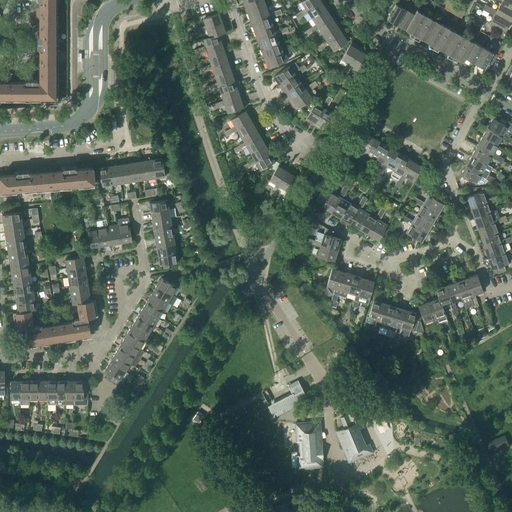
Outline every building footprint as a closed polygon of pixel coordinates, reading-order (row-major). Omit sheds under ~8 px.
[(0,98),(55,98),(55,65),(54,0),(42,0),(43,3),(39,3),(39,10),(36,10),(36,28),(39,28),(39,36),(43,36),(43,50),(39,50),(39,83),(39,86),(24,86),(24,83),(0,82),(0,98)] [(256,0),(244,4),(247,14),(266,7),(263,0),(256,0)] [(308,12),(312,18),(328,7),(323,0),(321,0),(307,10),(305,8),(300,12),(303,16),(308,12)] [(303,0),(301,2),(305,8),(307,10),(321,0),(303,0)] [(511,0),(502,0),(500,4),(511,10),(511,0)] [(387,19),(396,25),(405,9),(407,10),(410,5),(406,3),(403,2),(401,7),(395,4),(387,19)] [(444,9),(461,18),(465,11),(459,8),(457,12),(452,8),(453,5),(448,2),(444,9)] [(511,10),(500,4),(496,11),(495,13),(510,22),(511,18),(511,10)] [(247,14),(251,23),(270,16),(270,18),(276,16),(274,12),(268,14),(266,7),(247,14)] [(312,18),(316,24),(317,26),(333,16),(328,7),(312,18)] [(495,13),(496,11),(491,8),(488,12),(494,15),(489,23),(505,32),(510,22),(495,13)] [(396,25),(405,30),(414,14),(407,10),(405,9),(396,25)] [(419,37),(425,41),(436,21),(417,10),(414,14),(405,30),(412,34),(410,37),(412,38),(417,40),(419,37)] [(203,19),(205,26),(206,28),(225,22),(221,12),(203,19)] [(251,23),(254,32),(273,25),(270,18),(270,16),(251,23)] [(318,28),(322,35),(339,24),(333,16),(317,26),(316,24),(311,28),(313,32),(318,28)] [(463,62),(465,58),(474,42),(456,32),(436,21),(425,41),(431,44),(429,47),(436,51),(437,48),(444,52),(445,52),(450,55),(448,58),(454,61),(456,58),(463,62)] [(207,31),(209,37),(228,31),(225,22),(206,28),(205,26),(199,28),(201,33),(207,31)] [(322,35),(326,40),(328,43),(344,32),(339,24),(322,35)] [(254,32),(257,41),(276,34),(277,36),(282,34),(281,30),(275,32),(273,25),(254,32)] [(202,39),(205,46),(205,49),(224,42),(221,34),(228,31),(209,37),(202,39)] [(328,43),(326,40),(321,44),(324,48),(329,44),(333,51),(350,40),(344,32),(328,43)] [(257,41),(261,50),(279,43),(277,36),(276,34),(257,41)] [(465,58),(475,63),(483,47),(485,48),(488,43),(484,41),(481,46),(474,42),(465,58)] [(206,51),(208,58),(227,51),(224,42),(205,49),(205,46),(199,49),(200,53),(206,51)] [(341,59),(348,63),(350,64),(360,47),(351,42),(341,59)] [(261,50),(264,59),(282,52),(283,54),(289,52),(287,48),(282,50),(279,43),(261,50)] [(350,64),(348,63),(345,68),(349,71),(352,66),(358,69),(369,53),(360,47),(350,64)] [(483,47),(475,63),(484,68),(485,67),(488,69),(496,55),(485,48),(483,47)] [(208,58),(211,65),(212,67),(230,61),(227,51),(208,58)] [(282,52),(264,59),(268,68),(286,61),(283,54),(282,52)] [(212,69),(215,76),(233,70),(230,61),(212,67),(211,65),(205,67),(206,71),(212,69)] [(299,69),(299,68),(295,62),(273,77),(279,85),(295,74),(296,76),(301,73),(299,69)] [(215,76),(217,83),(218,85),(236,79),(233,70),(215,76)] [(279,85),(284,93),(300,82),(296,76),(295,74),(279,85)] [(219,87),(221,94),(239,88),(236,79),(218,85),(217,83),(211,85),(213,89),(219,87)] [(284,93),(290,102),(306,90),(307,92),(312,88),(310,85),(305,88),(300,82),(284,93)] [(221,94),(223,101),(224,103),(242,97),(239,88),(221,94)] [(306,90),(290,102),(296,110),(312,98),(307,92),(306,90)] [(224,103),(223,101),(217,103),(219,107),(225,105),(227,113),(246,106),(242,97),(224,103)] [(306,110),(308,114),(305,120),(314,125),(324,108),(326,109),(329,104),(325,102),(322,107),(311,101),(306,110)] [(332,113),(326,109),(324,108),(314,125),(322,130),(325,125),(329,127),(336,115),(332,113)] [(231,119),(235,126),(236,128),(253,118),(248,110),(231,119)] [(493,118),(487,127),(503,136),(501,138),(507,141),(509,137),(511,131),(511,123),(497,116),(495,119),(493,118)] [(237,130),(241,136),(258,126),(253,118),(236,128),(235,126),(229,129),(232,133),(237,130)] [(241,136),(244,143),(245,145),(262,135),(258,126),(241,136)] [(487,127),(482,137),(497,146),(501,138),(503,136),(487,127)] [(349,144),(364,153),(366,154),(375,139),(365,133),(364,135),(357,131),(349,144)] [(247,147),(250,153),(267,143),(262,135),(245,145),(244,143),(239,146),(241,150),(247,147)] [(482,137),(476,146),(492,155),(491,157),(496,160),(499,156),(493,153),(497,146),(482,137)] [(368,155),(375,159),(384,144),(375,139),(366,154),(364,153),(361,158),(365,161),(368,155)] [(250,153),(254,159),(255,161),(272,152),(267,143),(250,153)] [(375,159),(382,164),(384,165),(393,150),(384,144),(375,159)] [(476,146),(471,156),(487,165),(491,157),(492,155),(476,146)] [(386,166),(394,171),(403,155),(393,150),(384,165),(382,164),(379,169),(383,172),(386,166)] [(255,161),(254,159),(249,162),(251,167),(256,163),(260,170),(277,160),(272,152),(255,161)] [(394,171),(401,175),(403,176),(412,161),(403,155),(394,171)] [(471,156),(466,166),(482,174),(480,176),(486,179),(488,175),(492,168),(487,165),(471,156)] [(162,158),(153,160),(156,177),(165,176),(165,175),(172,174),(169,166),(168,166),(167,160),(163,161),(162,158)] [(153,160),(144,161),(147,179),(156,177),(153,160)] [(144,161),(135,163),(138,180),(147,179),(144,161)] [(403,176),(401,175),(398,180),(402,183),(405,177),(413,182),(422,167),(412,161),(403,176)] [(135,163),(126,164),(129,182),(138,180),(135,163)] [(269,180),(276,184),(278,186),(288,169),(279,163),(269,180)] [(126,164),(117,165),(120,183),(129,182),(126,164)] [(117,165),(109,167),(111,184),(120,183),(117,165)] [(482,174),(466,166),(460,175),(476,184),(480,176),(482,174)] [(111,184),(109,167),(99,168),(102,186),(111,184)] [(15,175),(0,175),(0,191),(94,183),(93,168),(76,169),(76,171),(77,171),(77,173),(62,174),(62,171),(54,171),(54,168),(37,170),(37,173),(30,173),(30,177),(15,178),(15,176),(15,175)] [(278,186),(276,184),(272,190),(276,192),(280,187),(286,191),(296,174),(288,169),(278,186)] [(321,207),(331,213),(340,197),(342,199),(345,193),(341,191),(338,196),(330,191),(321,207)] [(466,197),(470,207),(487,202),(488,204),(494,202),(492,197),(486,200),(483,191),(466,197)] [(428,195),(424,203),(423,205),(438,214),(444,204),(428,195)] [(331,213),(340,218),(349,203),(342,199),(340,197),(331,213)] [(92,199),(87,199),(79,201),(80,207),(93,205),(92,199)] [(421,207),(417,214),(432,223),(438,214),(423,205),(424,203),(418,199),(416,203),(421,207)] [(149,203),(151,212),(169,209),(167,200),(149,203)] [(340,218),(350,224),(359,208),(361,210),(364,204),(360,202),(357,207),(349,203),(340,218)] [(470,207),(474,218),(491,212),(488,204),(487,202),(470,207)] [(350,224),(359,229),(368,214),(361,210),(359,208),(350,224)] [(151,212),(152,221),(170,218),(169,209),(151,212)] [(474,218),(477,228),(494,222),(495,224),(501,222),(499,218),(496,210),(491,212),(474,218)] [(2,215),(3,223),(21,221),(20,212),(2,215)] [(359,229),(368,235),(377,219),(379,221),(382,215),(378,213),(375,218),(368,214),(359,229)] [(417,214),(413,221),(411,223),(427,233),(432,223),(417,214)] [(152,221),(154,230),(171,227),(170,218),(152,221)] [(411,223),(413,221),(407,218),(405,222),(410,225),(406,233),(421,242),(427,233),(411,223)] [(377,219),(368,235),(378,240),(387,225),(379,221),(377,219)] [(3,223),(5,232),(23,229),(21,221),(3,223)] [(477,228),(481,238),(498,232),(495,224),(494,222),(477,228)] [(129,223),(118,225),(121,242),(132,241),(129,223)] [(118,225),(107,227),(110,244),(121,242),(118,225)] [(107,227),(97,228),(99,246),(110,244),(107,227)] [(154,230),(155,238),(173,236),(171,227),(154,230)] [(99,246),(97,228),(86,230),(88,248),(99,246)] [(5,232),(6,242),(24,239),(23,229),(5,232)] [(481,238),(485,249),(501,243),(502,245),(508,243),(507,240),(506,238),(501,240),(498,232),(481,238)] [(324,234),(321,243),(320,245),(337,250),(341,239),(324,234)] [(155,238),(157,247),(174,245),(173,236),(155,238)] [(6,242),(8,250),(25,248),(24,239),(6,242)] [(320,245),(321,243),(315,241),(314,245),(319,247),(317,256),(334,261),(337,250),(320,245)] [(485,249),(488,259),(505,253),(502,245),(501,243),(485,249)] [(157,247),(158,256),(176,253),(174,245),(157,247)] [(8,250),(9,259),(27,256),(25,248),(8,250)] [(176,253),(158,256),(160,265),(163,265),(163,269),(169,268),(168,264),(177,263),(176,253)] [(505,253),(488,259),(492,269),(509,263),(505,253)] [(9,259),(11,268),(28,265),(27,256),(9,259)] [(65,259),(67,269),(84,265),(83,256),(65,259)] [(11,268),(12,277),(30,274),(28,265),(11,268)] [(67,269),(68,277),(86,274),(84,265),(67,269)] [(333,295),(333,294),(335,288),(337,289),(342,272),(332,269),(326,287),(323,290),(328,296),(330,294),(333,295)] [(338,296),(346,298),(347,292),(353,275),(342,272),(337,289),(335,288),(333,294),(338,296)] [(12,277),(13,286),(31,283),(30,274),(12,277)] [(68,277),(69,286),(87,283),(86,274),(68,277)] [(161,277),(156,286),(172,295),(177,287),(175,286),(178,281),(168,274),(165,279),(161,277)] [(347,292),(355,295),(358,295),(363,278),(353,275),(347,292)] [(477,275),(466,278),(472,295),(470,296),(472,302),(476,300),(474,294),(483,292),(477,275)] [(358,295),(355,295),(354,300),(358,302),(367,305),(374,282),(363,278),(358,295)] [(478,306),(476,300),(472,302),(470,296),(472,295),(466,278),(456,282),(461,299),(465,309),(473,306),(474,308),(478,306)] [(456,282),(445,286),(451,303),(449,304),(451,309),(456,308),(454,302),(461,299),(456,282)] [(13,286),(15,294),(32,292),(31,283),(13,286)] [(69,286),(71,295),(88,292),(87,283),(69,286)] [(152,293),(167,303),(172,306),(177,298),(172,295),(156,286),(152,293)] [(435,289),(438,298),(441,306),(442,306),(444,311),(451,309),(449,304),(451,303),(445,286),(435,289)] [(15,294),(16,303),(34,300),(32,292),(15,294)] [(71,295),(72,304),(90,300),(88,292),(71,295)] [(152,293),(147,301),(162,310),(167,303),(152,293)] [(434,319),(432,319),(434,325),(439,324),(439,325),(447,322),(444,311),(442,306),(441,306),(438,298),(428,302),(434,319)] [(35,309),(18,312),(15,312),(18,329),(26,328),(27,333),(26,333),(28,345),(91,335),(89,323),(88,323),(87,318),(95,317),(92,300),(90,300),(72,304),(77,304),(80,319),(76,319),(74,320),(72,322),(41,327),(39,325),(37,326),(33,326),(31,311),(35,310),(35,309)] [(16,303),(18,312),(35,309),(34,300),(16,303)] [(368,317),(376,320),(379,321),(384,304),(373,300),(368,317)] [(147,301),(142,308),(158,318),(162,310),(147,301)] [(424,322),(432,319),(434,319),(428,302),(418,306),(424,322)] [(381,321),(389,324),(394,307),(384,304),(379,321),(376,320),(374,326),(379,327),(381,321)] [(389,324),(397,326),(399,327),(405,310),(394,307),(389,324)] [(142,308),(138,316),(153,325),(158,318),(142,308)] [(399,327),(397,326),(393,338),(398,340),(400,334),(408,336),(410,330),(415,331),(419,321),(413,320),(415,313),(405,310),(399,327)] [(138,316),(133,324),(148,333),(153,325),(138,316)] [(133,324),(128,332),(143,341),(148,333),(133,324)] [(128,332),(124,339),(139,349),(143,341),(128,332)] [(124,339),(119,347),(139,359),(144,352),(139,349),(124,339)] [(114,355),(129,364),(134,367),(139,359),(119,347),(114,355)] [(114,355),(110,362),(125,371),(129,364),(114,355)] [(125,371),(110,362),(105,370),(106,371),(104,374),(107,376),(106,378),(111,381),(117,385),(125,371)] [(10,399),(20,399),(20,381),(10,381),(10,399)] [(29,405),(29,399),(29,381),(20,381),(20,399),(20,405),(29,405)] [(29,399),(38,399),(38,381),(29,381),(29,399)] [(38,399),(47,399),(47,381),(38,381),(38,399)] [(47,405),(56,405),(56,381),(47,381),(47,399),(47,405)] [(56,405),(65,405),(65,381),(56,381),(56,405)] [(65,405),(74,405),(74,381),(65,381),(65,405)] [(74,399),(74,405),(83,405),(87,405),(87,381),(83,381),(74,381),(74,399)] [(307,400),(297,381),(288,386),(291,393),(274,402),(280,414),(307,400)] [(360,457),(366,455),(372,452),(369,444),(365,445),(363,440),(359,430),(362,428),(355,412),(340,418),(344,428),(336,432),(343,449),(349,462),(355,460),(360,457)] [(194,418),(199,422),(202,417),(197,413),(194,418)] [(383,417),(374,422),(380,434),(389,430),(383,417)] [(305,441),(306,455),(297,456),(298,469),(323,467),(320,430),(312,431),(312,422),(295,423),(296,442),(305,441)] [(504,434),(487,440),(490,450),(507,444),(504,434)] [(274,507),(276,511),(288,511),(284,502),(274,507)]
